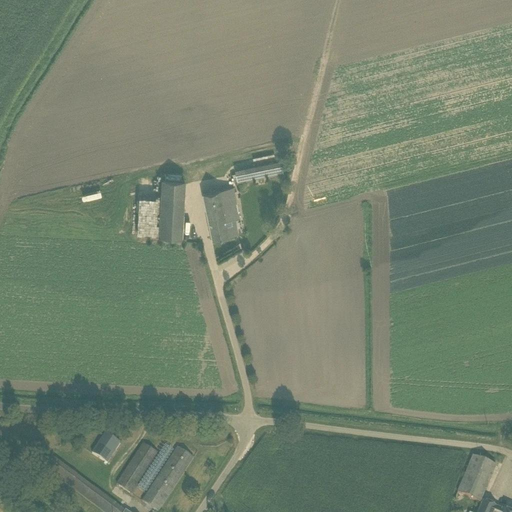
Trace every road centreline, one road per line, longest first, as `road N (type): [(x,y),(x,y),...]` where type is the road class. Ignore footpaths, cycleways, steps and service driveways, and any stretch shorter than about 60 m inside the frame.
road 1 (track): [(216,273),(253,255),(286,214),(340,0)]
road 2 (unclassified): [(511,454),(248,419)]
road 3 (unclassified): [(248,419),(0,399)]
road 4 (unclassified): [(248,419),(216,273)]
